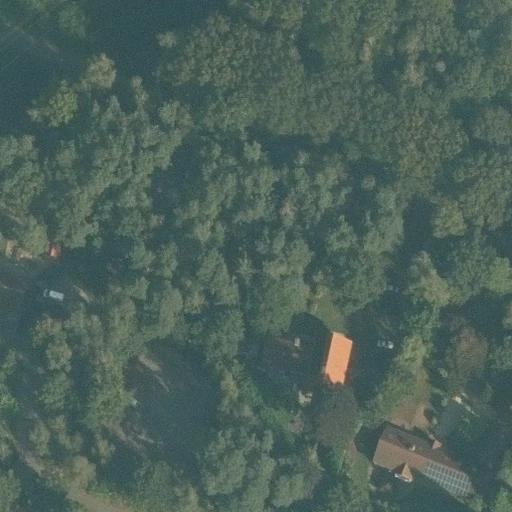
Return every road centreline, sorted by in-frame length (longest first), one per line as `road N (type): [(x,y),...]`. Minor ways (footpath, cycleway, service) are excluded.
road 1 (unclassified): [(511,243),(222,128)]
road 2 (residential): [(30,340),(88,307),(145,251),(222,128)]
road 3 (unclassified): [(222,128),(0,34)]
road 4 (residential): [(23,488),(30,340)]
